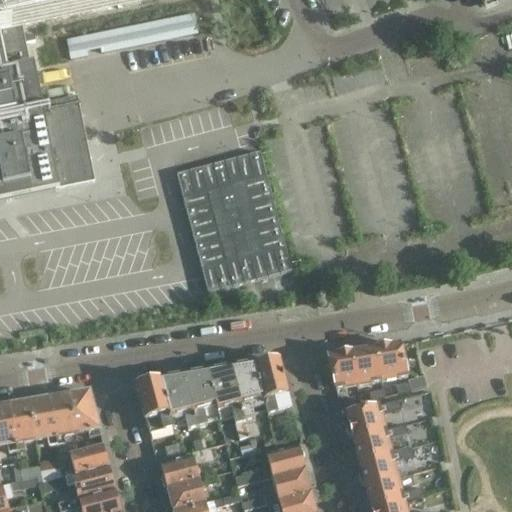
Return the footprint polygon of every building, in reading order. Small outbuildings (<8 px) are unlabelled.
[(0,0),(0,202),(94,183),(76,99),(37,107),(20,24),(139,0),(0,0)] [(381,384),(381,381),(395,378),(396,382),(407,380),(398,347),(389,349),(385,345),(377,347),(374,351),(373,351),(379,385),(381,384)] [(351,355),(356,389),(359,388),(358,384),(369,382),(370,386),(379,385),(373,351),(351,355)] [(350,355),(346,352),(338,353),(335,358),(326,359),(335,392),(344,391),(343,387),(353,385),(354,389),(356,389),(351,355),(350,355)] [(253,367),(265,414),(266,418),(290,412),(279,367),(274,364),(253,367)] [(252,417),(265,414),(253,367),(230,371),(248,440),(258,437),(252,417)] [(248,440),(230,371),(206,375),(218,421),(219,423),(232,420),(238,442),(248,440)] [(205,425),(218,421),(206,375),(183,379),(196,430),(206,428),(205,425)] [(187,433),(196,430),(183,379),(160,383),(172,431),(185,427),(187,433)] [(422,379),(408,383),(411,393),(425,389),(422,379)] [(148,437),(172,431),(160,383),(139,386),(136,391),(148,437)] [(394,390),(396,398),(409,394),(407,387),(394,390)] [(383,401),(381,394),(368,397),(370,405),(383,401)] [(68,398),(75,436),(87,434),(88,439),(99,438),(88,395),(68,398)] [(63,438),(75,436),(68,398),(48,402),(56,447),(64,445),(63,438)] [(48,448),(56,447),(48,402),(28,405),(35,443),(46,441),(48,448)] [(341,412),(354,409),(352,402),(339,405),(341,412)] [(400,411),(397,403),(378,408),(345,416),(347,426),(345,430),(347,438),(351,440),(352,442),(385,433),(384,430),(380,431),(377,418),(380,417),(380,416),(400,411)] [(23,445),(35,443),(28,405),(8,408),(16,454),(24,452),(23,445)] [(8,455),(16,454),(8,408),(0,409),(0,448),(6,448),(8,455)] [(386,454),(383,443),(387,442),(387,441),(406,436),(404,428),(385,433),(352,442),(358,465),(391,456),(390,453),(386,454)] [(281,432),(270,435),(275,451),(285,448),(281,432)] [(176,446),(164,450),(167,461),(179,458),(176,446)] [(244,487),(271,481),(304,472),(301,462),(303,459),(301,453),(299,452),(298,448),(265,457),(268,469),(241,476),(244,487)] [(69,457),(74,477),(107,468),(102,449),(69,457)] [(389,466),(393,465),(393,464),(412,459),(410,451),(391,456),(358,465),(360,473),(357,478),(359,486),(364,488),(364,489),(397,481),(396,478),(393,479),(389,466)] [(166,491),(199,483),(195,470),(213,465),(210,454),(159,467),(162,479),(161,481),(162,487),(165,489),(166,491)] [(64,480),(66,489),(73,487),(77,502),(114,492),(107,468),(74,477),(64,480)] [(19,469),(13,470),(15,485),(21,483),(20,478),(19,473),(19,469)] [(39,469),(19,473),(20,478),(21,483),(22,483),(36,480),(37,486),(42,485),(40,475),(39,469)] [(58,471),(40,475),(42,485),(61,480),(59,475),(58,471)] [(277,504),(310,496),(307,485),(309,482),(307,476),(305,475),(304,472),(271,481),(277,504)] [(171,511),(181,511),(205,506),(201,491),(218,487),(216,478),(199,483),(166,491),(168,502),(167,504),(168,510),(171,511)] [(394,485),(398,484),(397,481),(364,489),(370,511),(403,503),(423,498),(420,490),(401,495),(397,496),(394,485)] [(15,485),(9,486),(11,494),(24,491),(22,483),(21,483),(15,485)] [(118,511),(114,492),(77,502),(57,507),(57,511),(118,511)] [(314,511),(313,508),(315,506),(314,500),(311,498),(310,496),(277,504),(268,506),(269,511),(314,511)] [(401,511),(400,507),(404,506),(403,503),(370,511),(401,511)]
